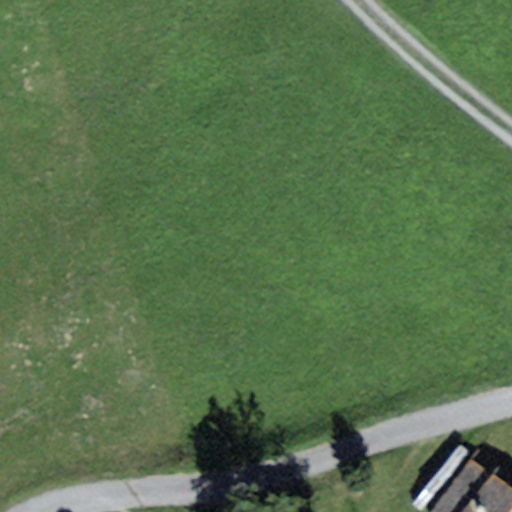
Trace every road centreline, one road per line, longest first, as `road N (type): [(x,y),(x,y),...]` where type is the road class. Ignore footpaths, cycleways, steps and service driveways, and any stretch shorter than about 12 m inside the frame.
road 1 (track): [(46,511),(254,474),(511,402)]
road 2 (track): [(352,0),(430,89),(511,145)]
